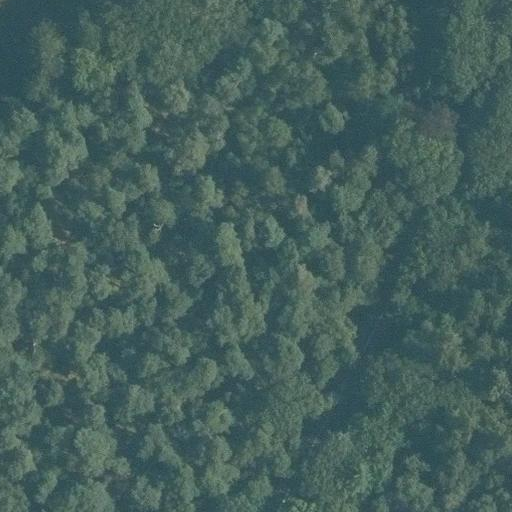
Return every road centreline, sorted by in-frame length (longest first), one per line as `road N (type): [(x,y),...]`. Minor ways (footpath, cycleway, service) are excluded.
road 1 (secondary): [(354,358),(458,136),(500,0)]
road 2 (unclassified): [(511,448),(354,358)]
road 3 (secondary): [(275,511),(354,358)]
